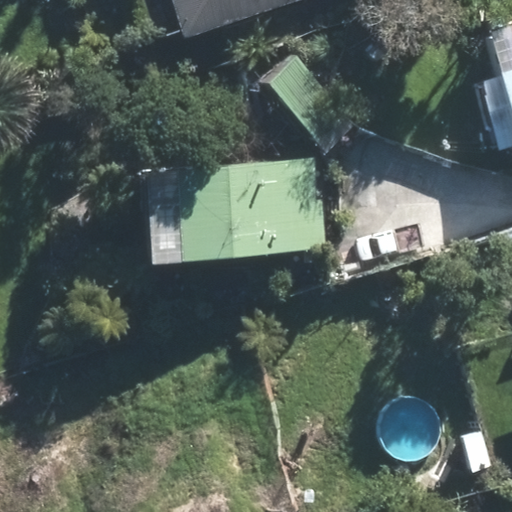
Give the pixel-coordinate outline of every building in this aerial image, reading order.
[(148,0),(158,31),(261,0),(148,0)] [(278,50),(238,88),(306,158),(345,120),(278,50)] [(511,70),(478,81),(507,179),(511,177),(511,70)] [(303,246),(294,165),(140,181),(148,262),(303,246)] [(511,418),(499,375),(441,393),(475,500),(511,488),(511,418)]
